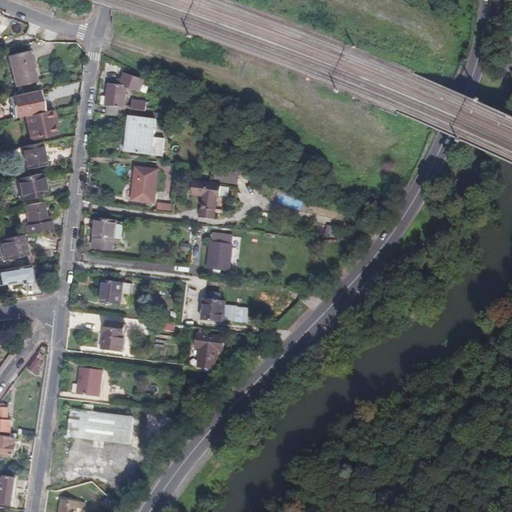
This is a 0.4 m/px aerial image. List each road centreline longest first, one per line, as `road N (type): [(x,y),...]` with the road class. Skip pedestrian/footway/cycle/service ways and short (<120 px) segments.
road 1 (secondary): [(148,511),(393,229),(440,147),(484,29)]
road 2 (residential): [(96,34),(62,305)]
road 3 (residential): [(60,326),(34,511)]
road 4 (unknown): [(237,192),(383,243)]
